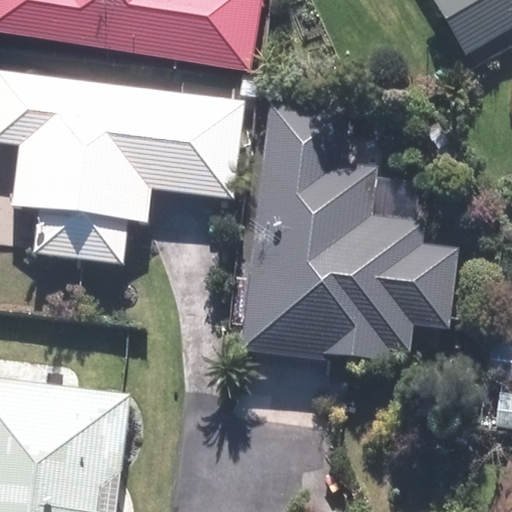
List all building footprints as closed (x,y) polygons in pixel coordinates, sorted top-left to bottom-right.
[(0,0),(0,41),(253,60),(257,0),(0,0)] [(511,0),(423,0),(459,58),(511,25),(511,0)] [(241,106),(0,80),(0,163),(15,165),(10,214),(35,216),(30,264),(125,274),(130,229),(140,230),(145,189),(231,198),(241,106)] [(347,115),(262,109),(242,362),(379,373),(381,352),(407,354),(409,330),(451,334),(457,258),(415,254),(418,214),(339,208),(347,115)] [(138,396),(0,384),(0,511),(96,511),(98,497),(129,499),(138,396)]
